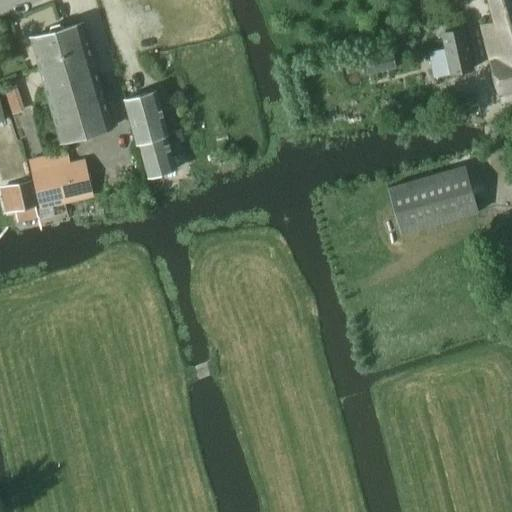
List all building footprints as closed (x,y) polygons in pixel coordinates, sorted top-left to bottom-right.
[(511,0),(491,0),(497,21),(511,17),(511,0)] [(511,17),(497,21),(482,25),(499,93),(511,89),(511,17)] [(49,32),(31,37),(45,85),(82,74),(82,77),(96,73),(82,23),(64,28),(59,24),(50,26),(49,32)] [(434,74),(473,65),(465,28),(443,33),(445,48),(429,53),(434,74)] [(392,49),(361,55),(365,74),(396,68),(392,49)] [(111,127),(96,73),(82,77),(82,74),(45,85),(60,141),(111,127)] [(5,91),(4,91),(12,116),(14,116),(25,112),(16,87),(5,91)] [(146,177),(175,169),(156,91),(126,99),(146,177)] [(10,131),(1,134),(3,142),(12,139),(10,131)] [(40,209),(92,197),(84,159),(68,162),(66,151),(30,159),(32,170),(31,170),(40,209)] [(401,236),(479,213),(466,166),(388,189),(401,236)] [(32,180),(9,185),(15,211),(17,223),(38,218),(36,206),(38,206),(37,204),(32,180)]
